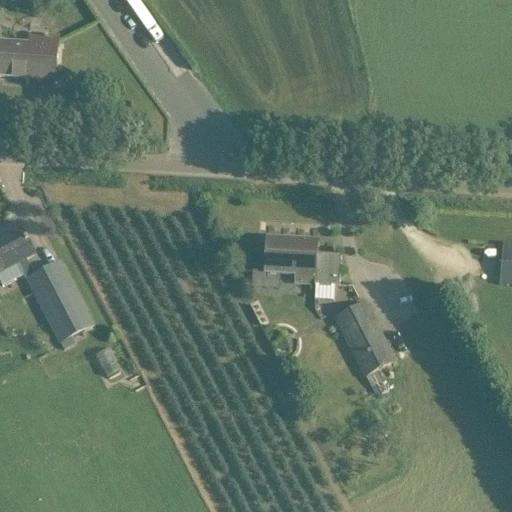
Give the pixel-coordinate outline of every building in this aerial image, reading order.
[(29,46),(17,45),(0,43),(0,78),(57,82),(58,62),(61,40),(30,36),(29,46)] [(0,281),(3,288),(25,276),(65,352),(75,346),(72,339),(94,327),(70,282),(61,264),(35,277),(27,261),(36,256),(20,224),(0,233),(0,281)] [(342,258),(318,257),(319,243),(268,240),(266,275),(296,277),(295,286),(316,288),(316,286),(340,288),(342,258)] [(511,286),(511,246),(503,246),(502,266),(501,286),(511,286)] [(366,379),(367,379),(380,373),(397,364),(366,304),(335,320),(366,379)]
